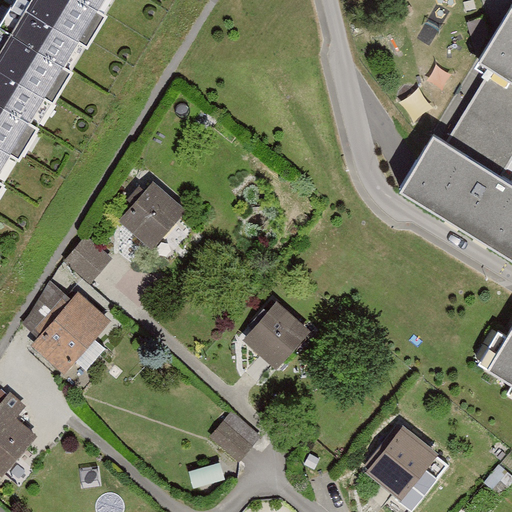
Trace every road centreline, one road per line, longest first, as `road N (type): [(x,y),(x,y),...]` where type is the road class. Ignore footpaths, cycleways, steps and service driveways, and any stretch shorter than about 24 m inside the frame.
road 1 (residential): [(330,0),(367,167),(386,197),(511,274)]
road 2 (unknown): [(252,490),(272,448),(264,428),(115,296),(136,267)]
